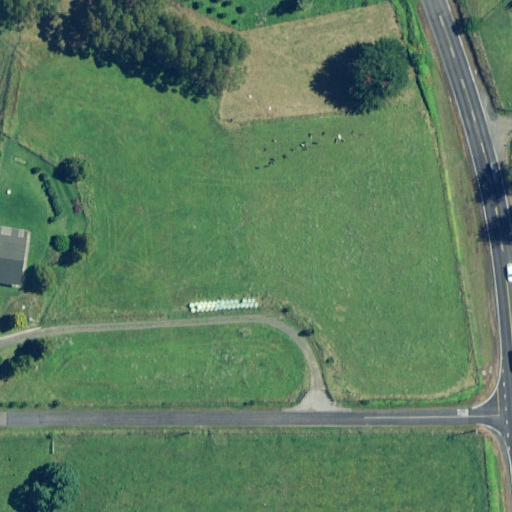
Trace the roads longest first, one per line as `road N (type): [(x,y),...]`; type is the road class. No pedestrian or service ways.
road 1 (unclassified): [(0,419),(511,416)]
road 2 (primary): [(433,0),(465,91),(500,248),(511,366)]
